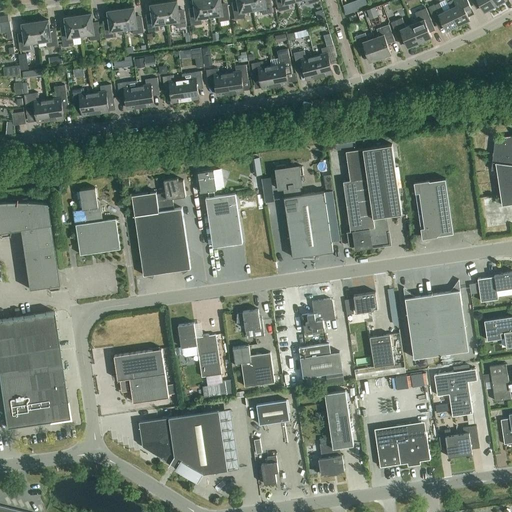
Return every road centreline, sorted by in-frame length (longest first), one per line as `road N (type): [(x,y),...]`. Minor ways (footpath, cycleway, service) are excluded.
road 1 (residential): [(511,248),(92,312),(81,339),(94,457)]
road 2 (residential): [(511,14),(433,53),(315,93),(0,142)]
road 3 (tertiary): [(259,511),(511,475)]
road 4 (unknown): [(4,466),(6,434),(72,426),(81,417),(64,309)]
